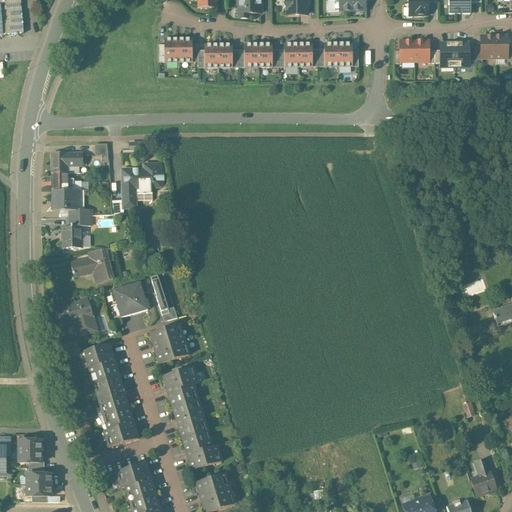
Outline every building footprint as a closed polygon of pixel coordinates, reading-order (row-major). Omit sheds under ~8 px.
[(17,0),(0,0),(0,8),(3,36),(23,35),(21,13),(18,13),(17,0)] [(197,0),(197,10),(217,10),(217,0),(197,0)] [(238,0),(239,13),(260,13),(260,0),(238,0)] [(307,16),(306,0),(285,0),(284,1),(284,7),(287,10),(287,16),(307,16)] [(365,12),(364,0),(339,0),(340,12),(365,12)] [(408,0),(408,10),(412,10),(412,17),(428,16),(428,4),(427,0),(408,0)] [(450,0),(451,3),(449,6),(449,15),(470,15),(470,4),(469,0),(450,0)] [(494,60),(494,37),(481,37),(481,47),(481,49),(481,59),(482,59),(486,59),(486,60),(494,60)] [(507,48),(507,37),(494,37),(494,60),(502,60),(502,58),(507,58),(507,48)] [(178,40),(164,40),(164,46),(164,64),(178,64),(178,40)] [(192,40),(178,40),(178,64),(192,64),(192,63),(192,46),(192,40)] [(414,63),(414,43),(400,43),(400,52),(400,63),(401,63),(414,63)] [(428,52),(428,43),(414,43),(414,63),(428,63),(428,52)] [(338,68),(338,44),(324,44),(324,50),(324,68),(338,68)] [(352,44),(338,44),(338,68),(352,68),(352,50),(352,44)] [(454,68),(454,44),(440,45),(440,52),(440,65),(440,69),(454,68)] [(468,44),(454,44),(454,68),(468,68),(468,64),(468,49),(468,44)] [(218,45),(204,46),(204,52),(204,69),(218,69),(218,45)] [(232,45),(218,45),(218,69),(232,69),(232,51),(232,45)] [(258,45),(244,45),(244,51),(244,69),(258,69),(258,45)] [(272,45),(258,45),(258,69),(272,69),(272,51),(272,45)] [(298,45),(284,45),(284,51),(284,69),(298,69),(298,45)] [(312,45),(298,45),(298,69),(312,69),(312,51),(312,45)] [(94,145),(95,157),(101,157),(102,163),(108,162),(107,144),(94,145)] [(67,154),(51,155),(51,175),(67,175),(67,168),(83,168),(82,155),(67,155),(67,154)] [(144,170),(122,171),(122,179),(123,179),(123,186),(122,186),(122,201),(123,210),(136,209),(135,190),(161,189),(161,165),(143,166),(144,170)] [(67,175),(51,175),(52,192),(67,192),(67,189),(71,189),(71,192),(76,192),(80,192),(80,183),(74,183),(74,181),(67,181),(67,175)] [(67,192),(52,192),(52,212),(69,212),(76,212),(76,211),(76,192),(71,192),(67,192)] [(122,201),(111,202),(112,216),(124,216),(123,210),(122,201)] [(76,211),(76,212),(69,212),(69,219),(78,219),(78,217),(90,217),(90,211),(76,211)] [(90,217),(78,217),(78,219),(79,222),(79,227),(81,227),(81,228),(90,228),(90,217)] [(71,229),(62,229),(62,250),(75,249),(75,241),(81,241),(81,238),(82,238),(82,231),(81,230),(81,228),(81,227),(79,227),(71,227),(71,229)] [(110,250),(89,254),(90,260),(71,265),(74,278),(81,276),(82,273),(92,271),(97,286),(112,280),(111,275),(109,267),(106,258),(112,257),(110,250)] [(151,279),(163,323),(171,321),(168,311),(158,277),(151,279)] [(445,280),(439,282),(441,289),(447,287),(445,280)] [(121,319),(148,311),(140,285),(113,292),(121,319)] [(511,299),(511,300),(511,303),(511,307),(493,314),(494,319),(493,319),(495,323),(496,323),(497,326),(511,321),(511,299)] [(87,301),(58,309),(63,327),(74,324),(92,319),(87,301)] [(168,311),(171,321),(177,319),(174,309),(168,311)] [(92,319),(74,324),(78,338),(96,333),(92,319)] [(179,326),(150,335),(150,338),(150,339),(151,342),(152,343),(152,345),(157,358),(156,359),(157,362),(158,363),(159,365),(189,356),(179,326)] [(76,343),(65,346),(67,352),(61,354),(62,357),(71,354),(70,351),(78,349),(76,343)] [(109,346),(79,355),(84,371),(88,370),(93,385),(118,377),(111,354),(112,352),(111,349),(110,349),(109,346)] [(192,369),(163,378),(163,381),(163,382),(164,385),(165,386),(172,409),(198,401),(193,386),(197,385),(192,369)] [(118,377),(93,385),(103,417),(128,409),(118,377)] [(198,401),(172,409),(182,441),(207,433),(198,401)] [(470,404),(464,406),(467,414),(472,413),(470,404)] [(128,409),(103,417),(108,432),(103,434),(108,449),(138,440),(137,437),(138,436),(137,433),(135,432),(128,409)] [(207,433),(182,441),(189,465),(189,466),(190,469),(191,470),(192,472),(221,463),(216,448),(212,449),(207,433)] [(11,439),(0,439),(0,448),(5,449),(5,457),(11,457),(11,439)] [(41,442),(19,442),(19,464),(29,464),(41,464),(41,442)] [(486,460),(475,464),(477,470),(480,469),(482,477),(470,481),(490,474),(486,460)] [(145,465),(116,474),(121,490),(125,488),(130,504),(155,496),(148,473),(148,471),(147,468),(146,468),(145,465)] [(470,481),(476,498),(485,495),(484,494),(496,490),(491,474),(490,474),(470,481)] [(29,476),(27,476),(27,487),(51,487),(51,476),(44,476),(29,476)] [(225,476),(196,485),(196,487),(196,489),(197,492),(198,492),(203,508),(202,509),(203,511),(214,511),(234,506),(225,476)] [(51,487),(27,487),(27,498),(32,498),(47,498),(51,498),(51,487)] [(159,511),(155,496),(130,504),(132,511),(159,511)] [(434,511),(429,498),(414,503),(415,506),(405,509),(406,511),(434,511)] [(470,511),(467,501),(446,508),(447,511),(470,511)]
